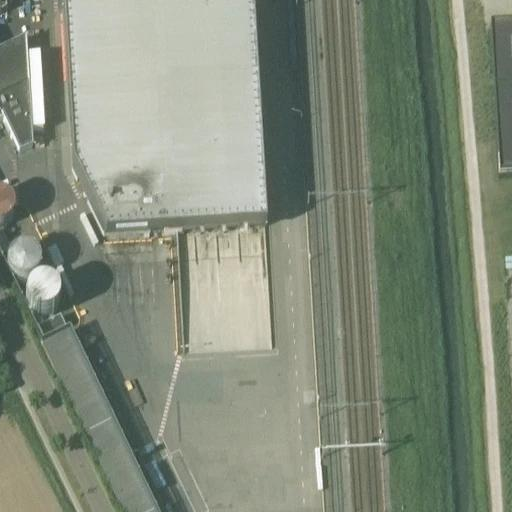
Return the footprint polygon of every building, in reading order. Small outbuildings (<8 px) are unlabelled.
[(0,0),(0,122),(2,121),(19,156),(31,150),(24,42),(0,54),(0,0),(62,0),(73,172),(107,239),(264,231),(250,0),(0,0)] [(511,28),(489,29),(498,180),(511,179),(511,28)] [(0,230),(2,230),(5,229),(7,228),(9,226),(11,224),(13,222),(14,219),(14,216),(15,214),(14,211),(14,208),(13,205),(11,203),(9,201),(7,199),(4,198),(1,197),(0,196),(0,230)] [(0,259),(10,255),(0,232),(0,259)] [(6,266),(6,268),(7,271),(7,274),(8,277),(10,279),(12,281),(14,283),(17,284),(19,285),(22,285),(25,285),(28,285),(31,284),(33,282),(35,280),(37,278),(39,276),(40,273),(40,270),(40,268),(40,265),(39,263),(38,260),(37,258),(35,256),(32,254),(30,253),(27,252),(24,251),(21,251),(19,252),(16,253),(14,254),(11,256),(9,258),(8,261),(7,263),(6,266)] [(59,304),(59,303),(59,301),(58,298),(57,295),(56,293),(54,291),(51,289),(49,288),(46,287),(43,286),(40,286),(38,287),(35,288),(32,289),(30,291),(28,294),(27,296),(26,299),(25,301),(25,304),(26,307),(27,310),(28,312),(30,315),(32,317),(34,318),(37,319),(39,320),(42,320),(45,320),(48,319),(50,318),(53,317),(55,315),(57,312),(58,310),(59,307),(59,304)] [(59,319),(37,330),(43,341),(65,331),(59,319)] [(151,511),(66,334),(41,346),(120,511),(151,511)]
